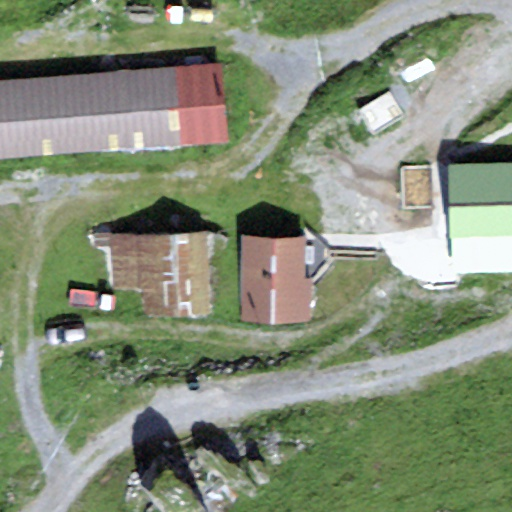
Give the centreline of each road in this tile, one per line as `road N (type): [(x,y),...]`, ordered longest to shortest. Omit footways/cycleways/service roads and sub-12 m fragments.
road 1 (track): [(26,351),(106,332),(278,338),(357,314),(392,278),(394,241),(378,176),(387,158),(511,48)]
road 2 (track): [(487,0),(426,9),(355,41),(319,65),(272,131),(229,165),(0,196)]
road 3 (track): [(511,337),(145,423),(87,463),(46,511)]
road 4 (track): [(319,65),(208,30),(0,54)]
road 5 (track): [(67,487),(28,385),(25,307),(49,193)]
